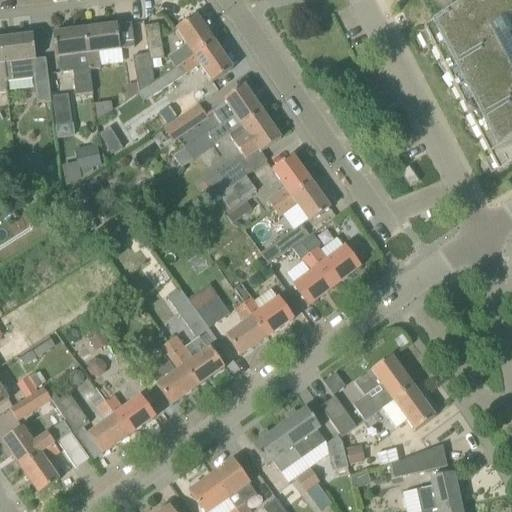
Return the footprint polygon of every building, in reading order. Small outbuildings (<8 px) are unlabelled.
[(511,165),(511,0),(466,0),(424,29),(441,64),(447,61),(461,81),(453,86),(469,118),(474,114),(488,135),(480,140),(498,175),(511,165)] [(181,66),(215,44),(196,17),(176,31),(187,47),(168,59),(176,70),(181,66)] [(117,26),(85,30),(90,71),(100,70),(98,54),(134,49),(131,25),(117,27),(117,26)] [(164,60),(158,25),(144,28),(149,55),(150,61),(161,60),(164,60)] [(92,95),(89,71),(90,71),(85,30),(53,35),(56,59),(59,59),(61,75),(72,73),(75,97),(92,95)] [(33,37),(1,40),(5,83),(33,80),(31,61),(35,61),(33,37)] [(215,44),(181,66),(187,75),(200,66),(212,84),(233,70),(215,44)] [(133,58),(137,84),(139,94),(147,89),(154,85),(154,84),(151,70),(150,61),(149,55),(133,58)] [(161,60),(150,61),(151,70),(161,69),(161,60)] [(48,78),(33,80),(37,105),(51,103),(48,78)] [(127,102),(130,100),(138,94),(139,95),(139,94),(137,84),(124,86),(127,102)] [(229,137),(262,113),(244,87),(224,101),(226,104),(212,113),(222,126),(208,135),(216,146),(229,137)] [(197,106),(188,93),(162,111),(162,113),(168,121),(171,124),(178,119),(197,106)] [(72,126),(68,96),(53,98),(57,128),(72,126)] [(197,106),(178,119),(188,133),(208,119),(199,105),(197,106)] [(262,153),(281,140),(262,113),(229,137),(245,160),(259,150),(262,153)] [(101,134),(111,152),(121,147),(111,129),(101,134)] [(101,166),(97,146),(75,151),(80,171),(101,166)] [(12,162),(9,152),(0,153),(0,160),(1,165),(12,162)] [(186,156),(180,160),(184,165),(190,161),(186,156)] [(273,211),(311,183),(292,157),(272,171),(285,189),(267,202),(273,211)] [(18,176),(30,175),(29,159),(16,161),(18,176)] [(211,202),(214,200),(246,178),(235,162),(200,186),(211,202)] [(410,189),(419,183),(409,168),(400,174),(410,189)] [(256,193),(246,178),(214,200),(217,204),(222,200),(230,211),(256,193)] [(89,208),(107,196),(96,180),(79,193),(89,208)] [(311,183),(273,211),(278,219),(282,216),(292,231),(300,225),(301,227),(308,222),(310,224),(330,210),(311,183)] [(54,210),(59,200),(43,193),(39,204),(54,210)] [(251,212),(246,205),(227,218),(232,225),(251,212)] [(235,223),(232,225),(243,232),(252,226),(249,223),(243,228),(235,223)] [(308,237),(300,225),(292,231),(272,246),(280,258),(297,245),(300,243),(308,237)] [(308,237),(300,243),(309,255),(317,249),(321,247),(312,234),(308,237)] [(317,249),(309,255),(334,288),(360,268),(345,249),(344,249),(337,240),(320,252),(317,249)] [(300,243),(292,250),(301,262),(301,261),(309,255),(300,243)] [(302,263),(286,276),(294,287),(293,287),(308,308),(334,288),(309,255),(301,261),(302,263)] [(209,331),(230,315),(208,285),(187,301),(209,331)] [(267,339),(293,320),(272,291),(254,303),(251,300),(241,286),(234,291),(244,304),(243,305),(267,339)] [(196,340),(209,331),(187,301),(179,289),(166,299),(196,340)] [(240,358),(267,339),(243,305),(235,311),(244,325),(226,338),(240,358)] [(0,338),(4,336),(15,329),(5,312),(1,315),(2,316),(0,317),(0,338)] [(96,353),(109,343),(100,330),(87,339),(96,353)] [(25,367),(55,348),(49,338),(18,357),(25,367)] [(224,369),(210,349),(192,361),(176,339),(167,345),(198,388),(224,369)] [(198,388),(167,345),(160,351),(175,373),(157,386),(171,407),(191,393),(198,388)] [(369,420),(382,411),(413,388),(391,358),(371,373),(382,387),(354,407),(365,422),(369,420)] [(36,375),(27,380),(35,392),(43,386),(36,375)] [(37,395),(35,392),(27,380),(16,387),(26,401),(31,399),(37,395)] [(0,407),(8,402),(0,388),(0,407)] [(413,388),(382,411),(395,429),(406,421),(415,433),(435,418),(425,404),(413,388)] [(52,402),(75,435),(83,429),(90,425),(69,395),(60,402),(52,391),(47,395),(52,402)] [(129,437),(105,404),(98,394),(90,400),(105,422),(87,435),(102,456),(129,437)] [(155,419),(141,398),(123,410),(114,397),(105,404),(129,437),(155,419)] [(18,424),(38,411),(31,399),(26,401),(10,411),(18,424)] [(334,401),(321,411),(342,440),(355,430),(334,401)] [(288,422),(279,429),(301,460),(325,444),(323,442),(316,432),(320,429),(306,410),(296,417),(296,416),(293,412),(286,418),(288,422)] [(20,469),(54,446),(54,445),(57,443),(58,444),(72,434),(64,424),(33,445),(22,428),(2,442),(4,446),(20,469)] [(262,441),(252,447),(254,449),(266,467),(273,463),(281,474),(301,460),(279,429),(270,435),(267,431),(259,437),(262,441)] [(347,469),(342,444),(337,438),(326,447),(332,472),(347,469)] [(39,496),(59,482),(47,463),(60,454),(54,446),(20,469),(39,496)] [(358,448),(345,450),(349,466),(361,463),(358,448)] [(421,455),(392,467),(394,480),(425,473),(421,455)] [(256,497),(249,485),(233,461),(211,477),(227,500),(235,511),(248,511),(244,505),(256,497)] [(296,481),(306,494),(320,484),(311,470),(296,481)] [(432,488),(416,492),(420,511),(440,511),(461,508),(454,474),(430,480),(432,488)] [(371,486),(368,476),(354,480),(357,491),(371,486)] [(211,477),(188,493),(202,511),(210,511),(227,500),(211,477)] [(284,511),(276,500),(262,510),(263,511),(284,511)]
